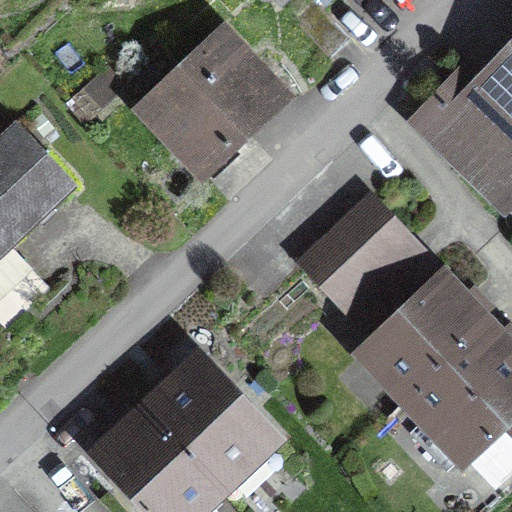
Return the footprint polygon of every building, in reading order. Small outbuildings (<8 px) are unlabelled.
[(347,36),(318,0),(314,0),(293,16),(323,54),(347,36)] [(137,127),(203,199),(297,114),(231,42),(137,127)] [(511,185),(511,48),(476,86),(461,72),(417,118),(501,197),(511,185)] [(0,156),(0,282),(82,202),(19,138),(0,156)] [(434,266),(371,200),(299,271),(364,335),(434,266)] [(398,406),(486,318),(434,266),(364,335),(346,353),(398,406)] [(511,344),(486,318),(398,406),(459,467),(511,415),(511,344)] [(149,413),(218,486),(270,436),(201,363),(149,413)] [(218,486),(149,413),(88,470),(127,511),(216,511),(204,499),(218,486)]
